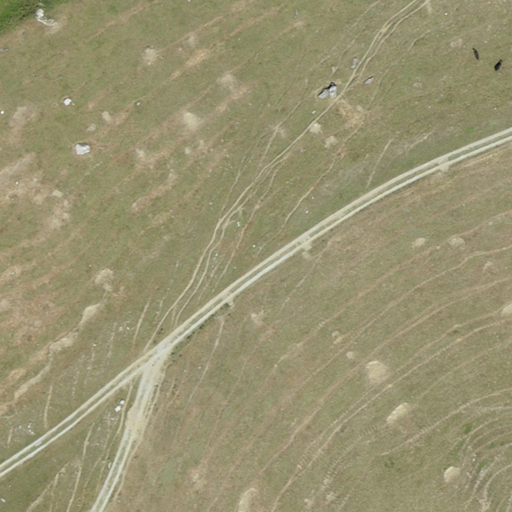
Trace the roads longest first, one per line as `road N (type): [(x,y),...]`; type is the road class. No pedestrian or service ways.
road 1 (track): [(511,135),(404,180),(278,257),(154,362)]
road 2 (track): [(0,483),(154,362)]
road 3 (track): [(154,362),(98,511)]
